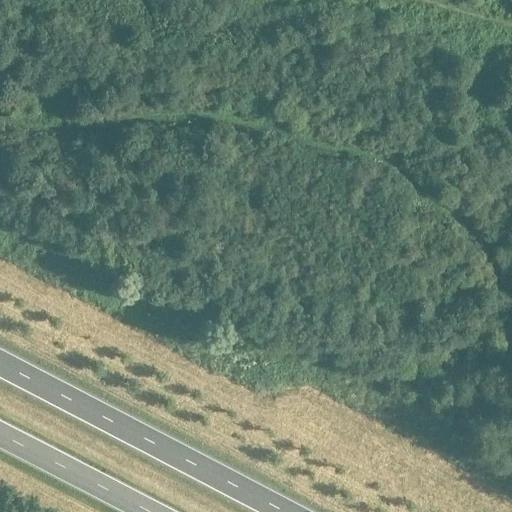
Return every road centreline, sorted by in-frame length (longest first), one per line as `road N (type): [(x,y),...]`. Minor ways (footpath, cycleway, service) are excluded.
road 1 (trunk): [(287,511),(0,362)]
road 2 (trunk): [(0,431),(157,511)]
